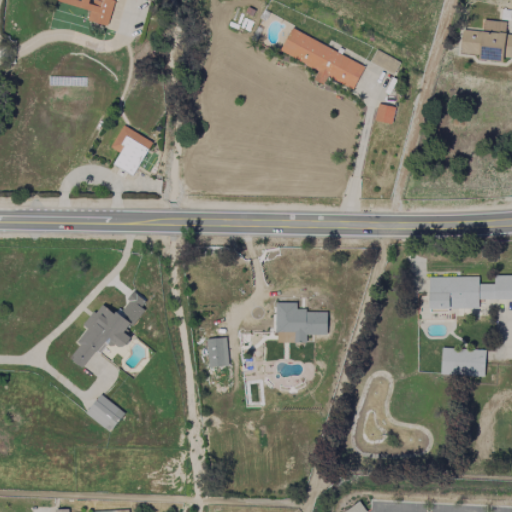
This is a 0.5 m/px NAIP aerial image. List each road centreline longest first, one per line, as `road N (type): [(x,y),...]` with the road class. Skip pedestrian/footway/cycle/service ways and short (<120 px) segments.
road 1 (secondary): [(132,223),(511,220)]
road 2 (secondary): [(0,219),(132,223)]
